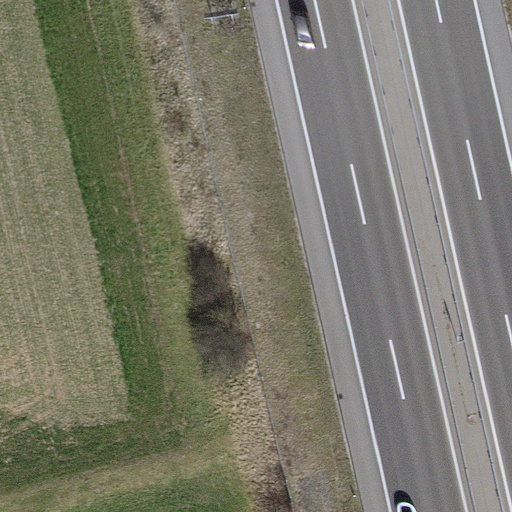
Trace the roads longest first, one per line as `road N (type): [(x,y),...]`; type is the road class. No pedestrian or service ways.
road 1 (motorway): [(316,0),(430,511)]
road 2 (motorway): [(511,331),(438,0)]
road 3 (track): [(234,457),(25,511)]
